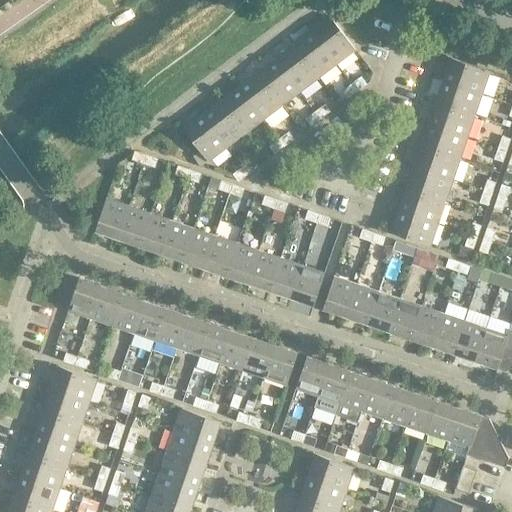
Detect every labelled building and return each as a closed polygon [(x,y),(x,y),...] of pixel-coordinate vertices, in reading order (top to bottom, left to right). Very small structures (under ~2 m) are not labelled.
[(355,50),(330,17),(311,31),(336,64),(355,50)] [(336,64),(311,31),(292,45),(317,78),(336,64)] [(317,78),(292,45),(274,59),(299,92),(317,78)] [(489,71),(450,58),(442,80),(481,94),(489,71)] [(299,92),(274,59),(256,72),(281,105),(299,92)] [(281,105),(256,72),(238,86),(263,119),(281,105)] [(360,77),(351,84),(356,91),(366,84),(360,77)] [(481,94),(442,80),(435,102),(474,115),(481,94)] [(356,91),(351,84),(341,91),(346,99),(356,91)] [(263,119),(238,86),(220,100),(245,133),(263,119)] [(245,133),(220,100),(202,114),(227,147),(245,133)] [(474,115),(435,102),(428,123),(467,137),(474,115)] [(324,104),(314,111),(320,119),(330,111),(324,104)] [(320,119),(314,111),(305,119),(310,126),(320,119)] [(227,147),(202,114),(182,128),(207,161),(227,147)] [(467,137),(428,123),(420,145),(459,158),(467,137)] [(288,132),(278,139),(283,146),(293,139),(288,132)] [(501,136),(497,148),(506,150),(510,139),(501,136)] [(283,146),(278,139),(268,146),(274,154),(283,146)] [(459,158),(420,145),(413,167),(452,180),(459,158)] [(506,150),(497,148),(493,159),(502,162),(506,150)] [(146,155),(134,151),(131,160),(143,164),(146,155)] [(157,159),(146,155),(143,164),(154,168),(157,159)] [(251,159),(242,167),(247,174),(257,166),(251,159)] [(189,170),(177,166),(174,174),(186,178),(189,170)] [(247,174),(242,167),(232,174),(237,181),(247,174)] [(452,180),(413,167),(405,188),(445,202),(452,180)] [(200,174),(189,170),(186,178),(197,182),(200,174)] [(210,177),(207,185),(212,187),(215,179),(210,177)] [(486,179),(483,191),(491,194),(495,182),(486,179)] [(232,184),(220,180),(217,189),(229,193),(232,184)] [(243,188),(232,184),(229,193),(240,197),(243,188)] [(509,187),(501,184),(497,196),(505,199),(509,187)] [(445,202),(405,188),(398,210),(437,223),(445,202)] [(491,194),(483,191),(479,203),(487,206),(491,194)] [(275,199),(264,195),(261,204),(272,208),(275,199)] [(505,199),(497,196),(493,207),(501,210),(505,199)] [(128,206),(106,198),(94,231),(117,238),(128,206)] [(287,203),(275,199),(272,208),(284,212),(287,203)] [(150,213),(128,206),(117,238),(139,246),(150,213)] [(319,214),(307,210),(304,219),(316,223),(319,214)] [(437,223),(398,210),(390,232),(429,246),(437,223)] [(171,221),(150,213),(139,246),(160,253),(171,221)] [(330,218),(319,214),(316,223),(327,227),(330,218)] [(193,228),(171,221),(160,253),(182,260),(193,228)] [(472,223),(468,234),(476,237),(480,225),(472,223)] [(495,230),(486,227),(482,239),(491,242),(495,230)] [(214,235),(193,228),(182,260),(203,268),(214,235)] [(373,233),(362,229),(359,237),(370,241),(373,233)] [(385,237),(373,233),(370,241),(382,245),(385,237)] [(476,237),(468,234),(464,246),(473,249),(476,237)] [(236,243),(214,235),(203,268),(225,275),(236,243)] [(491,242),(482,239),(478,250),(487,253),(491,242)] [(258,250),(236,243),(225,275),(247,283),(258,250)] [(416,247),(405,244),(402,252),(413,256),(416,247)] [(280,258),(258,250),(247,283),(269,290),(280,258)] [(301,265),(280,258),(269,290),(290,297),(301,265)] [(459,262),(448,258),(445,267),(457,271),(459,262)] [(471,266),(459,262),(457,271),(468,275),(471,266)] [(324,273),(301,265),(290,297),(313,305),(324,273)] [(457,273),(455,278),(465,282),(466,277),(457,273)] [(502,277),(491,273),(488,281),(500,285),(502,277)] [(356,284),(333,276),(322,308),(345,316),(356,284)] [(511,286),(511,280),(502,277),(500,285),(511,289),(511,286)] [(101,286),(78,278),(67,310),(90,318),(101,286)] [(454,279),(451,288),(460,291),(464,282),(454,279)] [(377,291),(356,284),(345,316),(366,324),(377,291)] [(122,293),(101,286),(90,318),(111,325),(122,293)] [(399,298),(377,291),(366,324),(388,331),(399,298)] [(144,300),(122,293),(111,325),(133,333),(144,300)] [(420,306),(399,298),(388,331),(409,338),(420,306)] [(166,308),(144,300),(133,333),(155,340),(166,308)] [(442,313),(420,306),(409,338),(431,346),(442,313)] [(187,315),(166,308),(155,340),(176,348),(187,315)] [(463,320),(442,313),(431,346),(453,353),(463,320)] [(209,323),(187,315),(176,348),(198,355),(209,323)] [(485,328),(463,320),(453,353),(474,360),(485,328)] [(231,330),(209,323),(198,355),(220,362),(231,330)] [(508,336),(506,335),(485,328),(474,360),(497,368),(508,336)] [(511,329),(508,329),(506,335),(508,336),(497,368),(505,371),(511,367),(511,329)] [(252,337),(231,330),(220,362),(241,370),(252,337)] [(274,345),(252,337),(241,370),(263,377),(274,345)] [(297,353),(274,345),(263,377),(286,385),(297,353)] [(65,352),(62,361),(74,365),(77,356),(65,352)] [(88,360),(77,356),(74,365),(85,369),(88,360)] [(329,363),(306,356),(295,388),(318,396),(329,363)] [(350,371),(329,363),(318,396),(339,403),(350,371)] [(96,379),(57,366),(49,388),(89,402),(96,379)] [(108,367),(105,376),(117,380),(120,371),(108,367)] [(117,380),(132,385),(136,372),(121,367),(117,380)] [(372,378),(350,371),(339,403),(335,415),(357,422),(361,411),(372,378)] [(393,386),(372,378),(361,411),(382,418),(393,386)] [(152,382),(149,390),(160,394),(163,386),(152,382)] [(175,390),(163,386),(160,394),(172,398),(175,390)] [(415,393),(393,386),(382,418),(404,425),(415,393)] [(210,389),(202,387),(199,397),(206,399),(210,389)] [(89,402),(49,388),(42,410),(81,423),(89,402)] [(123,401),(132,404),(136,392),(127,390),(123,401)] [(437,400),(415,393),(404,425),(425,433),(437,400)] [(150,397),(141,394),(138,406),(146,409),(150,397)] [(195,397),(192,405),(204,409),(207,401),(195,397)] [(254,401),(247,399),(244,409),(251,411),(254,401)] [(458,408),(437,400),(425,433),(447,440),(458,408)] [(218,405),(207,401),(204,409),(215,413),(218,405)] [(220,421),(181,408),(173,431),(212,444),(220,421)] [(481,415),(458,408),(447,440),(468,447),(470,448),(481,415)] [(81,423),(42,410),(35,431),(74,445),(81,423)] [(238,412),(235,420),(247,424),(250,416),(238,412)] [(488,418),(481,415),(470,448),(468,447),(466,454),(505,467),(508,457),(488,418)] [(261,419),(250,416),(247,424),(258,428),(261,419)] [(116,422),(112,434),(121,437),(124,425),(116,422)] [(139,430),(130,427),(126,439),(135,442),(139,430)] [(293,430),(290,439),(301,443),(304,434),(293,430)] [(74,445),(35,431),(27,453),(67,466),(74,445)] [(212,444),(173,431),(166,452),(205,466),(212,444)] [(121,437),(112,434),(108,445),(117,448),(121,437)] [(316,438),(304,434),(301,443),(313,447),(316,438)] [(135,442),(126,439),(122,450),(131,453),(135,442)] [(326,442),(324,450),(333,453),(336,445),(326,442)] [(336,445),(333,454),(345,458),(347,449),(336,445)] [(359,453),(347,449),(345,458),(356,461),(359,453)] [(205,466),(166,452),(158,474),(197,487),(205,466)] [(67,466),(27,453),(20,475),(59,488),(67,466)] [(354,467),(314,454),(307,476),(346,490),(354,467)] [(379,460),(376,468),(388,472),(391,464),(379,460)] [(402,468),(391,464),(388,472),(399,476),(402,468)] [(101,465),(97,477),(106,480),(110,468),(101,465)] [(476,470),(462,465),(454,489),(468,493),(476,470)] [(124,473),(115,470),(112,482),(120,485),(124,473)] [(197,487),(158,474),(151,495),(190,509),(197,487)] [(59,488),(20,475),(13,496),(52,510),(59,488)] [(422,475),(419,483),(431,487),(434,479),(422,475)] [(346,490),(307,476),(299,498),(339,511),(346,490)] [(106,480),(97,477),(93,488),(102,491),(106,480)] [(381,489),(389,492),(393,480),(385,478),(381,489)] [(445,482),(434,479),(431,487),(442,491),(445,482)] [(120,485),(112,482),(108,493),(116,496),(120,485)] [(408,485),(399,482),(395,494),(404,497),(408,485)] [(188,511),(190,509),(151,495),(145,511),(188,511)] [(51,511),(52,510),(13,496),(7,511),(51,511)] [(476,511),(477,509),(438,496),(432,511),(476,511)] [(338,511),(339,511),(299,498),(294,511),(338,511)]
